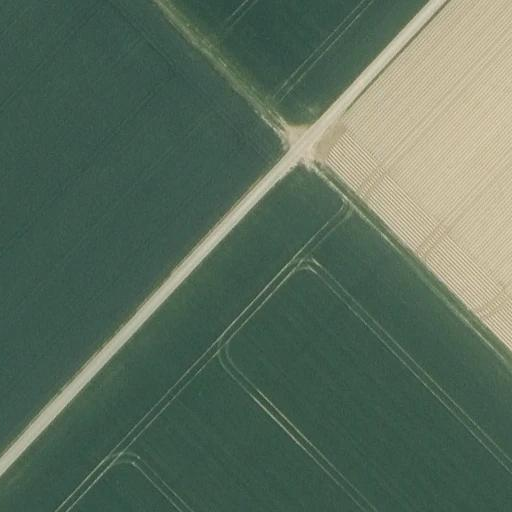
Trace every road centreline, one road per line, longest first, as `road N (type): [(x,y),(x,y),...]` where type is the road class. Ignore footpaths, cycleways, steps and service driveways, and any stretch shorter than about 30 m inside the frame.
road 1 (track): [(302,147),(0,469)]
road 2 (track): [(511,356),(302,147)]
road 3 (track): [(159,0),(302,147)]
road 4 (track): [(440,0),(302,147)]
